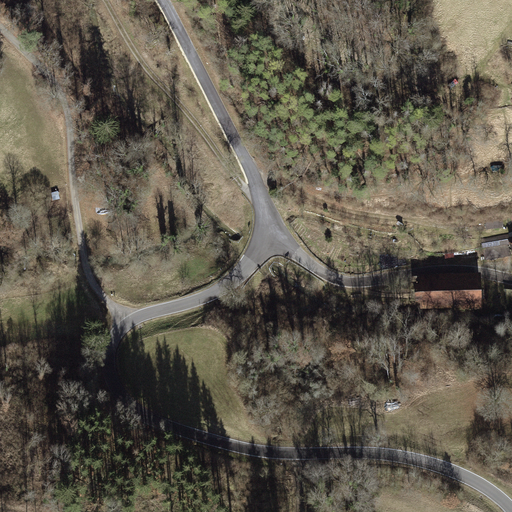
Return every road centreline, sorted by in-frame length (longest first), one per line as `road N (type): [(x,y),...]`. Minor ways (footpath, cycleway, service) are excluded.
road 1 (tertiary): [(511,508),(472,479),(424,460),(210,444),(117,396),(106,365),(123,327),(236,281),(275,233)]
road 2 (track): [(134,320),(86,276),(68,207),(67,143),(42,72),(0,33)]
road 3 (track): [(269,216),(196,110),(97,0)]
road 4 (tertiary): [(167,0),(215,84),(275,233)]
road 5 (tertiary): [(275,233),(336,282),(423,274),(511,284)]
